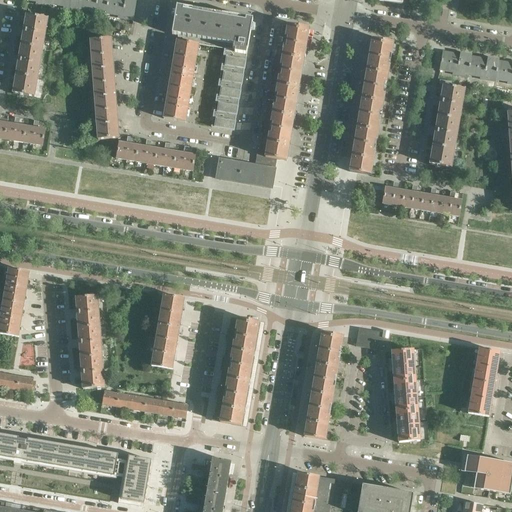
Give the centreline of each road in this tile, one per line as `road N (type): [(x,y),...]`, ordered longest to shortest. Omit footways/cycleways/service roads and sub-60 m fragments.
road 1 (residential): [(269,2),(250,135),(233,144),(149,127),(139,114),(164,0)]
road 2 (tertiary): [(302,256),(0,209)]
road 3 (tertiary): [(0,249),(294,304)]
road 4 (tertiary): [(302,256),(344,15)]
road 5 (tertiary): [(294,304),(511,336)]
road 6 (tertiary): [(511,296),(302,256)]
road 7 (residential): [(344,439),(354,352),(374,354),(381,432),(375,443)]
road 8 (tertiary): [(267,452),(294,304)]
road 9 (residential): [(54,420),(46,278)]
road 10 (residential): [(398,164),(423,28)]
road 11 (residential): [(191,441),(208,306)]
road 12 (residential): [(185,441),(54,420)]
road 13 (residential): [(425,511),(431,475),(341,460)]
road 14 (unknown): [(47,291),(23,291),(16,353),(53,363)]
